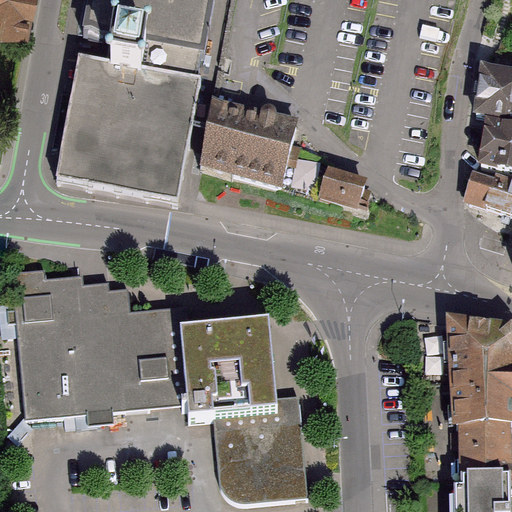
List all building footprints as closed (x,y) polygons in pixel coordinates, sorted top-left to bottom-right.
[(32,0),(0,0),(0,24),(27,30),(32,0)] [(178,209),(200,86),(197,85),(202,57),(207,58),(217,0),(88,0),(83,37),(114,42),(109,69),(80,64),(58,188),(178,209)] [(511,0),(509,0),(499,34),(511,38),(511,0)] [(511,79),(483,75),(475,120),(511,126),(511,79)] [(214,111),(211,111),(201,173),(281,194),(297,129),(275,125),(275,121),(273,118),(270,116),(266,117),(263,119),(262,122),(214,111)] [(511,134),(489,130),(481,171),(511,177),(511,134)] [(319,191),(325,160),(300,155),(294,186),(319,191)] [(466,206),(511,221),(511,187),(497,183),(495,189),(473,181),(466,206)] [(363,193),(328,182),(320,205),(358,219),(363,193)] [(269,199),(267,203),(360,230),(361,226),(269,199)] [(180,339),(188,338),(186,312),(131,317),(129,295),(109,297),(108,289),(76,292),(75,282),(45,285),(44,274),(10,277),(25,425),(187,410),(180,339)] [(277,419),(269,330),(188,338),(180,339),(187,410),(190,426),(277,419)] [(456,426),(456,434),(461,433),(508,433),(511,432),(511,338),(511,337),(449,330),(456,426)] [(304,460),(292,460),(288,429),(215,436),(220,489),(223,497),(228,503),(234,507),(243,509),(308,503),(304,460)] [(510,485),(508,433),(461,433),(461,486),(510,485)] [(510,511),(510,485),(461,486),(461,511),(510,511)]
